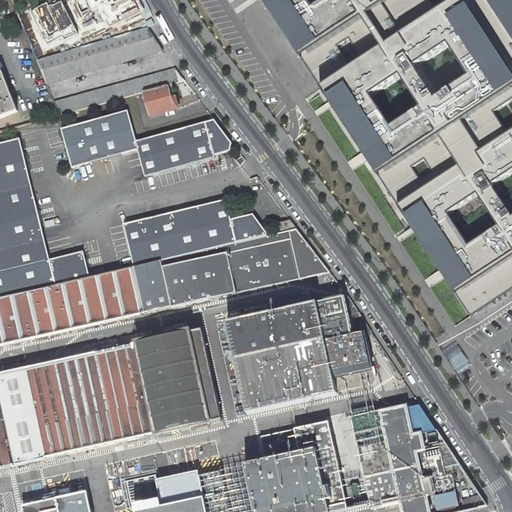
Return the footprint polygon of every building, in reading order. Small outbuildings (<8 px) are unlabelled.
[(42,0),(33,5),(35,9),(32,11),(49,44),(65,35),(67,39),(79,32),(76,27),(80,25),(73,12),(71,13),(64,0),(42,0)] [(140,10),(135,0),(88,0),(94,10),(98,8),(106,22),(108,20),(111,26),(122,21),(119,15),(123,13),(126,18),(140,10)] [(511,0),(262,0),(454,296),(468,318),(511,288),(511,0)] [(47,84),(163,51),(148,28),(73,49),(37,60),(47,84)] [(185,81),(175,69),(54,102),(60,116),(144,92),(167,86),(185,81)] [(0,118),(18,112),(2,71),(0,71),(0,118)] [(175,97),(171,99),(167,86),(144,92),(150,116),(178,108),(175,97)] [(233,144),(215,121),(138,141),(130,111),(63,128),(73,167),(139,150),(146,177),(216,159),(215,157),(231,152),(233,144)] [(0,298),(90,278),(84,252),(50,260),(48,251),(33,255),(30,243),(45,240),(21,138),(0,143),(0,298)] [(245,160),(242,156),(236,161),(240,166),(245,160)] [(134,267),(269,236),(253,214),(231,220),(226,200),(124,225),(134,267)] [(297,229),(290,220),(276,223),(278,234),(297,229)] [(0,298),(0,344),(330,273),(297,229),(278,234),(269,236),(134,267),(90,278),(0,298)] [(48,251),(45,240),(30,243),(33,255),(48,251)] [(372,332),(348,298),(228,323),(248,415),(339,395),(338,393),(371,387),(374,385),(375,384),(376,382),(376,379),(374,370),(372,370),(364,334),(372,332)] [(223,420),(203,330),(0,374),(0,469),(136,439),(156,434),(223,420)] [(295,430),(294,431),(268,437),(281,496),(265,500),(267,511),(362,511),(401,503),(403,511),(429,511),(426,496),(455,490),(452,476),(441,456),(453,454),(418,400),(408,402),(410,408),(407,409),(406,407),(382,412),(382,411),(351,417),(364,478),(325,486),(318,456),(317,456),(311,427),(295,430)] [(162,459),(156,434),(136,439),(141,464),(162,459)] [(227,511),(227,509),(220,476),(170,487),(164,459),(162,459),(141,464),(19,491),(20,498),(23,511),(227,511)] [(244,505),(237,472),(220,476),(227,509),(244,505)] [(464,508),(485,502),(480,495),(462,500),(464,508)]
